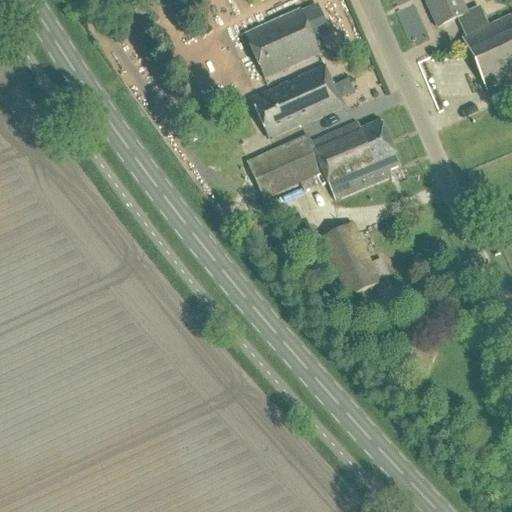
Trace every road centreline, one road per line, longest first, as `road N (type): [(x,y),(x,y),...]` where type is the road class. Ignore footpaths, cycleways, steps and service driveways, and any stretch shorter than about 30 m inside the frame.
road 1 (primary): [(438,511),(146,175),(29,0)]
road 2 (residential): [(511,336),(371,0)]
